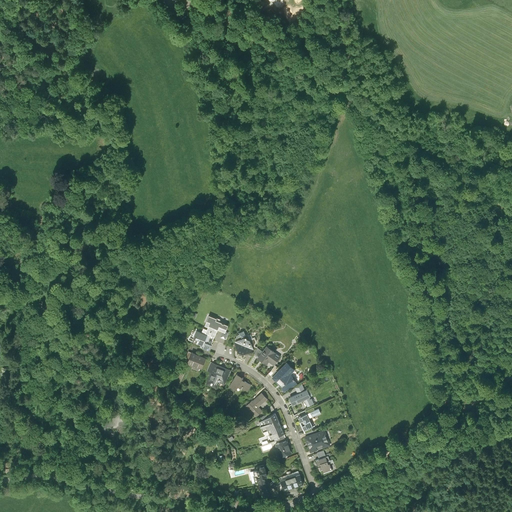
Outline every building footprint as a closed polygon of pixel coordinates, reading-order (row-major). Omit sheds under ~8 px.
[(209,326),(206,334),(215,337),(218,329),(223,331),(225,332),(226,331),(228,325),(216,321),(217,319),(209,316),(205,325),(209,326)] [(196,331),(195,335),(197,336),(196,339),(198,340),(196,343),(202,346),(207,336),(196,331)] [(235,342),(241,355),(254,349),(249,336),(235,342)] [(267,347),(258,358),(267,365),(269,361),(274,365),(281,357),(267,347)] [(206,359),(192,353),(187,364),(192,366),(192,365),(202,369),(206,359)] [(231,370),(212,362),(208,371),(212,372),(207,384),(217,388),(219,382),(225,384),(231,370)] [(274,378),(273,378),(281,386),(284,391),(297,384),(291,374),(295,370),(287,363),(278,373),(274,378)] [(244,378),(237,374),(230,387),(236,390),(239,386),(248,391),(252,385),(242,380),(244,378)] [(299,389),(287,396),(296,411),(303,407),(297,399),(303,395),(299,389)] [(267,399),(262,393),(253,401),(247,406),(256,417),(262,411),(258,407),(267,399)] [(298,418),(304,431),(304,430),(310,428),(314,426),(310,418),(320,413),(318,409),(298,418)] [(271,429),(273,428),(283,424),(278,412),(262,421),(264,427),(269,425),(271,429)] [(287,433),(283,424),(273,428),(275,434),(273,435),(274,439),(281,436),(287,433)] [(305,437),(310,452),(317,450),(315,447),(323,444),(324,448),(330,446),(324,430),(305,437)] [(288,440),(282,442),(279,443),(284,456),(293,453),(289,440),(288,440)] [(318,452),(320,459),(326,457),(324,450),(318,452)] [(320,459),(316,460),(319,468),(320,467),(321,471),(323,470),(325,473),(333,470),(330,464),(329,464),(328,461),(330,460),(329,456),(326,457),(320,459)] [(263,504),(276,504),(276,497),(269,497),(264,476),(267,475),(265,467),(260,468),(260,470),(257,471),(258,473),(260,473),(260,476),(257,476),(263,504)] [(301,475),(281,482),(285,492),(304,485),(301,475)] [(255,501),(257,495),(247,492),(245,498),(255,501)]
